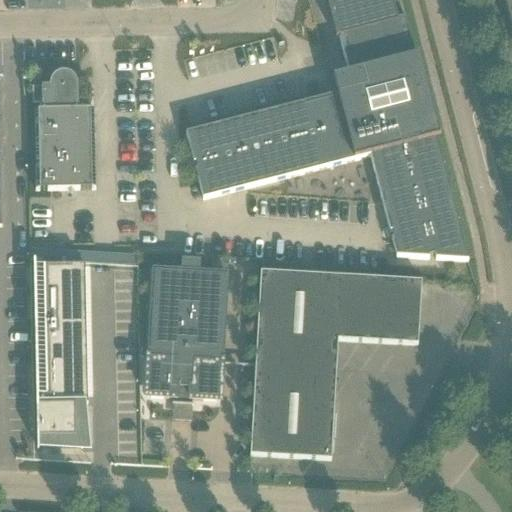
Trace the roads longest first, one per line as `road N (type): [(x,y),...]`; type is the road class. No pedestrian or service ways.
road 1 (unclassified): [(511,348),(465,465),(405,505),(189,500)]
road 2 (unclassified): [(434,0),(511,288)]
road 3 (unclassified): [(0,22),(233,15),(250,0)]
road 4 (unclassified): [(189,500),(0,483)]
